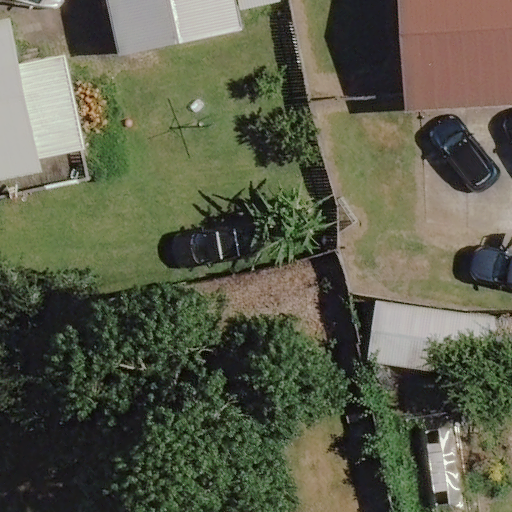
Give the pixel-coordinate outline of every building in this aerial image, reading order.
[(249,0),(127,0),(137,46),(254,21),(249,0)] [(511,0),(418,0),(426,106),(511,100),(511,0)] [(0,170),(62,157),(31,13),(0,19),(0,170)] [(506,314),(390,299),(382,357),(498,372),(506,314)] [(74,511),(67,506),(59,502),(50,500),(41,499),(31,500),(23,502),(14,506),(7,511),(5,511),(74,511)]
